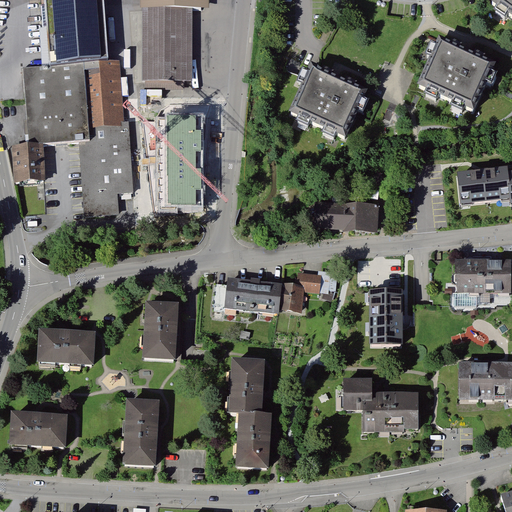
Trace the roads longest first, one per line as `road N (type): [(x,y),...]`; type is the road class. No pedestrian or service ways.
road 1 (residential): [(0,486),(291,496),(420,479),(511,456)]
road 2 (residential): [(511,232),(220,260)]
road 3 (residential): [(244,0),(220,260)]
road 4 (residential): [(220,260),(19,287)]
